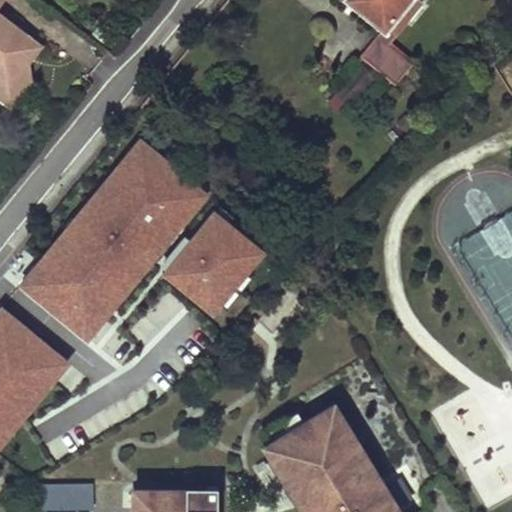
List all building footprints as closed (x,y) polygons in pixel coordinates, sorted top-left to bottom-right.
[(0,0),(0,85),(5,85),(12,77),(27,77),(26,59),(37,45),(7,22),(5,25),(0,21),(2,18),(0,16),(0,0)] [(358,0),(354,6),(383,30),(406,0),(358,0)] [(406,0),(383,30),(377,37),(386,45),(421,2),(418,0),(406,0)] [(386,45),(377,37),(361,57),(394,84),(410,64),(386,45)] [(0,85),(0,96),(9,104),(28,80),(27,77),(12,77),(5,85),(0,85)] [(44,255),(26,278),(42,291),(53,277),(103,318),(117,301),(109,295),(122,279),(130,285),(149,262),(141,256),(150,245),(158,251),(169,237),(158,227),(167,216),(179,226),(202,198),(188,187),(192,182),(191,181),(140,139),(121,162),(129,169),(116,184),(108,177),(96,192),(104,198),(95,209),(87,203),(75,218),(83,224),(74,235),(66,229),(54,244),(62,250),(52,262),(44,255)] [(108,177),(116,184),(129,169),(121,162),(120,162),(108,177)] [(188,187),(202,198),(210,189),(196,176),(191,181),(192,182),(188,187)] [(87,203),(95,209),(104,198),(96,192),(87,203)] [(219,205),(214,212),(228,224),(234,217),(219,205)] [(214,212),(164,272),(212,312),(219,304),(245,272),(262,252),(228,224),(214,212)] [(167,216),(158,227),(169,237),(179,226),(167,216)] [(66,229),(74,235),(83,224),(75,218),(74,218),(66,229)] [(44,255),(52,262),(62,250),(54,244),(53,243),(44,255)] [(150,245),(141,256),(149,262),(158,252),(158,251),(150,245)] [(245,272),(219,304),(226,310),(252,278),(245,272)] [(26,278),(21,283),(87,337),(103,318),(53,277),(42,291),(26,278)] [(122,279),(109,295),(117,301),(130,286),(130,285),(122,279)] [(0,309),(0,338),(52,381),(67,361),(2,307),(0,309)] [(0,429),(7,435),(27,411),(19,405),(28,394),(36,400),(52,381),(0,338),(0,429)] [(28,394),(19,405),(27,411),(36,401),(36,400),(28,394)] [(398,511),(381,482),(379,483),(333,406),(264,447),(302,511),(211,511),(211,510),(215,510),(215,487),(184,486),(184,490),(131,489),(130,511),(398,511)] [(92,506),(92,480),(41,482),(42,507),(92,506)]
